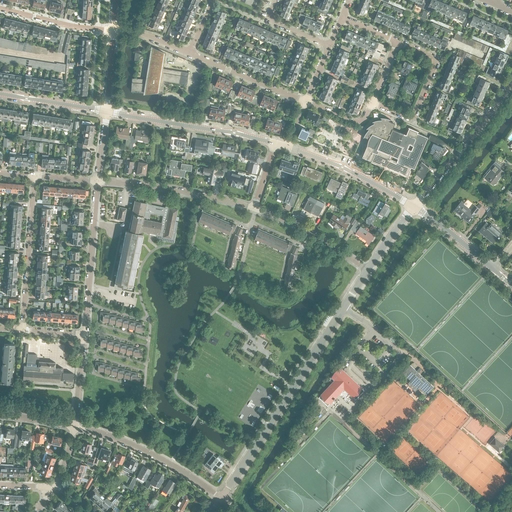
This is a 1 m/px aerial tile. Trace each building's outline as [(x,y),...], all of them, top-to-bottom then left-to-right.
[(46,0),(40,0),(38,8),(39,8),(39,7),(41,8),(41,9),(44,10),(47,0),(46,0)] [(54,12),(57,0),(50,0),(48,10),(51,11),(54,12)] [(60,0),(59,0),(57,0),(54,12),(57,12),(57,13),(60,14),(60,13),(62,13),(63,9),(62,9),(63,4),(62,4),(63,4),(60,0)] [(416,0),(416,2),(418,3),(417,6),(420,7),(423,9),(426,1),(423,0),(416,0)] [(429,7),(434,9),(438,1),(436,0),(431,0),(430,3),(427,2),(424,9),(427,10),(429,7)] [(358,6),(366,9),(368,10),(370,5),(368,4),(361,1),(358,6)] [(434,9),(440,12),(444,3),(438,1),(434,9)] [(187,8),(196,12),(198,6),(190,2),(187,8)] [(330,6),(322,2),(321,5),(318,4),(317,7),(320,8),(327,11),(330,6)] [(156,8),(164,12),(167,6),(158,3),(156,8)] [(440,12),(446,14),(449,5),(444,3),(440,12)] [(289,13),(292,7),(284,4),(282,10),(289,13)] [(446,14),(451,17),(455,8),(449,5),(446,14)] [(363,15),(366,9),(358,6),(356,12),(363,15)] [(153,14),(162,18),(164,12),(156,8),(153,14)] [(185,14),(193,17),(196,12),(187,8),(185,14)] [(451,17),(457,19),(461,10),(455,8),(451,17)] [(218,9),(215,15),(224,19),(227,13),(218,9)] [(291,14),(289,13),(282,10),(279,15),(283,17),(282,18),(286,20),(287,19),(289,19),(291,14)] [(374,20),(380,22),(384,13),(378,10),(377,12),(374,20)] [(467,13),(461,10),(457,19),(463,21),(461,25),(464,26),(468,19),(465,17),(467,13)] [(90,19),(91,13),(81,12),(78,12),(78,15),(79,17),(80,17),(80,18),(81,19),(85,19),(85,20),(88,21),(89,19),(90,19)] [(389,15),(390,15),(384,13),(380,22),(385,24),(389,15)] [(151,20),(159,23),(162,18),(153,14),(151,20)] [(183,20),(191,23),(193,17),(185,14),(183,20)] [(302,25),(308,27),(311,20),(305,17),(306,16),(303,14),(301,18),(299,23),(302,24),(302,25)] [(213,22),(222,25),(224,19),(215,15),(213,22)] [(390,15),(389,15),(385,24),(391,27),(394,19),(390,17),(390,15)] [(470,25),(476,27),(479,18),(474,16),(472,20),(469,19),(466,27),(469,28),(470,25)] [(394,17),(394,19),(391,27),(396,29),(399,22),(400,22),(401,20),(394,17)] [(2,27),(8,29),(11,20),(4,18),(2,27)] [(236,27),(242,30),(246,21),(239,18),(236,27)] [(476,27),(481,29),(485,20),(479,18),(476,27)] [(8,29),(14,30),(17,21),(11,20),(8,29)] [(157,29),(159,23),(151,20),(148,26),(157,29)] [(180,25),(188,29),(191,23),(183,20),(180,25)] [(308,27),(313,30),(316,22),(311,20),(308,27)] [(317,20),(316,22),(313,30),(319,32),(323,22),(322,21),(320,21),(319,21),(317,20)] [(481,29),(487,32),(491,23),(485,20),(481,29)] [(14,30),(20,32),(23,23),(17,21),(14,30)] [(242,30),(248,32),(252,23),(246,21),(242,30)] [(219,31),(222,25),(213,22),(210,28),(219,31)] [(405,24),(400,22),(399,22),(396,29),(402,31),(405,24)] [(23,23),(20,32),(24,33),(23,36),(26,37),(27,34),(29,25),(23,23)] [(248,32),(254,35),(258,26),(252,23),(248,32)] [(487,32),(493,34),(497,25),(491,23),(487,32)] [(411,27),(405,24),(402,31),(408,34),(411,27)] [(178,31),(186,35),(188,29),(180,25),(178,31)] [(493,34),(499,37),(502,28),(497,25),(493,34)] [(37,36),(39,27),(33,26),(30,35),(37,36)] [(253,37),(259,39),(264,29),(258,26),(254,35),(253,37)] [(417,38),(420,31),(420,30),(421,27),(418,26),(417,29),(414,28),(411,35),(417,38)] [(37,36),(43,38),(45,29),(39,27),(37,36)] [(208,34),(217,37),(218,34),(220,35),(221,32),(219,31),(210,28),(208,34)] [(506,36),(507,33),(508,30),(502,28),(499,37),(504,39),(505,39),(506,36)] [(43,38),(49,40),(52,30),(45,29),(43,38)] [(265,42),(266,40),(270,31),(264,29),(259,39),(259,40),(265,42)] [(52,30),(49,40),(56,41),(56,39),(59,40),(60,36),(57,35),(58,32),(52,30)] [(344,39),(350,42),(354,33),(348,30),(346,35),(344,34),(342,38),(344,39)] [(183,41),(186,35),(178,31),(174,39),(180,42),(181,40),(183,41)] [(266,40),(272,43),(276,34),(270,31),(266,40)] [(417,38),(422,40),(426,33),(420,31),(417,38)] [(350,42),(356,44),(360,35),(354,33),(350,42)] [(422,40),(428,42),(431,35),(426,33),(422,40)] [(436,37),(437,38),(438,35),(435,33),(433,36),(431,35),(428,42),(433,45),(436,37)] [(205,40),(214,43),(217,37),(208,34),(205,40)] [(272,43),(278,45),(282,36),(276,34),(272,43)] [(81,39),(80,45),(90,46),(90,40),(87,39),(87,36),(73,35),(73,39),(81,39)] [(356,44),(362,47),(366,38),(360,35),(356,44)] [(282,36),(278,45),(284,48),(288,39),(282,36)] [(442,40),(437,38),(436,37),(433,45),(439,47),(442,40)] [(362,47),(368,49),(372,40),(366,38),(362,47)] [(8,41),(11,42),(12,41),(6,39),(5,40),(3,48),(7,49),(8,41)] [(212,49),(214,43),(205,40),(203,46),(207,47),(205,50),(213,54),(214,52),(213,49),(212,49)] [(377,46),(383,48),(384,45),(378,43),(372,40),(368,49),(374,52),(375,52),(375,51),(376,48),(377,46)] [(448,42),(442,40),(439,47),(445,50),(448,42)] [(15,43),(17,44),(18,42),(12,41),(11,42),(10,49),(13,49),(15,43)] [(23,45),(21,51),(22,51),(24,52),(24,51),(26,43),(24,42),(23,44),(18,42),(17,44),(20,44),(23,45)] [(298,50),(307,54),(309,48),(301,44),(298,50)] [(224,56),(230,58),(233,50),(227,47),(224,56)] [(340,49),(338,55),(347,58),(349,53),(340,49)] [(230,58),(236,61),(239,52),(233,50),(230,58)] [(295,57),(304,60),(307,54),(298,50),(295,57)] [(191,72),(183,71),(162,68),(164,53),(152,51),(150,69),(152,69),(150,80),(132,78),(131,92),(159,94),(161,82),(189,86),(191,72)] [(497,57),(505,61),(508,55),(499,51),(497,57)] [(236,61),(242,63),(245,55),(239,52),(236,61)] [(453,54),(451,60),(458,63),(460,57),(459,56),(456,55),(453,54)] [(242,63),(248,66),(252,57),(245,55),(242,63)] [(335,60),(344,64),(347,58),(338,55),(335,60)] [(248,66),(254,69),(258,59),(252,56),(252,57),(248,66)] [(292,56),(290,61),(301,66),(304,60),(295,57),(292,56)] [(494,63),(503,67),(505,61),(497,57),(494,63)] [(25,65),(22,64),(19,64),(20,58),(17,58),(16,64),(16,65),(24,66),(25,66),(25,65)] [(260,71),(264,63),(260,61),(261,59),(258,58),(258,59),(254,69),(260,71)] [(33,66),(30,66),(28,65),(29,59),(26,59),(25,65),(25,66),(24,66),(33,68),(33,66)] [(377,62),(371,59),(370,62),(369,62),(367,67),(376,71),(378,65),(376,64),(377,62)] [(333,66),(342,69),(344,64),(335,60),(333,66)] [(448,65),(455,68),(458,63),(451,60),(448,65)] [(290,61),(289,61),(288,64),(292,65),(290,68),(299,72),(301,66),(290,61)] [(408,76),(413,65),(405,61),(402,68),(400,68),(400,72),(400,73),(405,75),(404,77),(407,78),(408,76)] [(260,71),(266,74),(270,65),(264,63),(260,71)] [(492,68),(500,72),(503,67),(494,63),(492,68)] [(276,68),(270,65),(266,74),(272,76),(276,68)] [(446,71),(453,74),(455,68),(448,65),(446,71)] [(339,75),(342,69),(333,66),(331,71),(339,75)] [(364,72),(373,76),(376,71),(367,67),(364,72)] [(500,72),(492,68),(489,67),(486,73),(485,76),(492,79),(493,76),(498,78),(500,72)] [(288,75),(296,78),(299,72),(290,68),(288,75)] [(2,73),(0,82),(6,83),(8,71),(3,70),(2,73)] [(444,76),(451,79),(453,74),(446,71),(444,76)] [(361,75),(360,77),(371,82),(373,76),(364,72),(363,76),(361,75)] [(296,78),(288,75),(284,84),(288,85),(289,82),(294,84),(296,78)] [(478,84),(487,88),(489,82),(485,80),(486,78),(478,75),(477,78),(480,79),(478,84)] [(218,87),(222,89),(226,79),(225,79),(225,78),(220,76),(220,77),(219,76),(217,81),(215,84),(210,83),(209,90),(212,91),(212,88),(217,89),(218,88),(218,87)] [(326,82),(335,86),(338,80),(329,76),(326,82)] [(448,85),(449,85),(451,79),(444,76),(441,82),(448,85)] [(23,86),(30,87),(31,78),(25,77),(23,86)] [(371,82),(360,77),(357,83),(360,83),(360,84),(369,87),(371,82)] [(414,92),(418,84),(406,79),(404,78),(403,81),(405,82),(403,87),(406,90),(407,89),(414,92)] [(36,88),(42,89),(44,80),(37,79),(36,88)] [(226,79),(222,89),(226,90),(225,92),(228,93),(233,82),(232,82),(232,81),(227,79),(227,80),(226,79)] [(333,91),(335,86),(326,82),(324,87),(333,91)] [(400,85),(401,83),(398,82),(397,84),(392,82),(389,85),(390,86),(387,93),(395,97),(400,85)] [(451,86),(449,85),(448,85),(441,82),(439,87),(446,90),(446,91),(448,93),(451,86)] [(476,90),(484,94),(487,88),(478,84),(476,90)] [(241,96),(245,98),(249,88),(248,88),(243,86),(242,86),(237,97),(240,98),(241,96)] [(330,97),(333,91),(324,87),(322,93),(330,97)] [(255,104),(258,97),(259,96),(255,95),(254,95),(255,91),(250,88),(250,89),(249,88),(245,98),(248,100),(248,101),(250,102),(250,103),(255,105),(255,104)] [(355,94),(364,98),(367,92),(358,88),(355,94)] [(473,96),(482,100),(484,94),(476,90),(473,96)] [(435,97),(442,100),(445,101),(448,94),(443,92),(442,93),(438,91),(435,97)] [(328,102),(330,97),(322,93),(319,98),(328,102)] [(353,99),(362,103),(364,98),(355,94),(353,99)] [(267,108),(271,98),(270,98),(270,97),(265,95),(260,106),(263,107),(263,106),(267,108)] [(479,106),(482,100),(473,96),(471,102),(467,100),(466,103),(473,106),(475,104),(479,106)] [(433,102),(440,106),(442,100),(435,97),(433,102)] [(272,98),(271,98),(267,108),(271,109),(270,111),(273,112),(278,101),(277,100),(272,98)] [(351,105),(360,109),(362,103),(353,99),(351,105)] [(430,108),(437,111),(440,106),(433,102),(430,108)] [(460,112),(468,116),(471,110),(468,109),(469,106),(460,102),(459,105),(462,107),(460,112)] [(222,110),(218,109),(217,119),(218,119),(218,120),(223,121),(223,120),(224,120),(225,112),(227,113),(230,114),(231,106),(228,105),(227,109),(226,109),(223,108),(222,110)] [(348,111),(357,115),(360,109),(351,105),(348,111)] [(217,119),(218,109),(214,108),(214,107),(211,106),(209,118),(210,118),(210,119),(216,120),(216,119),(217,119)] [(435,116),(437,111),(430,108),(428,113),(435,116)] [(241,123),(243,113),(243,112),(239,111),(236,110),(234,122),(235,122),(234,123),(240,124),(240,123),(241,123)] [(318,115),(308,111),(305,119),(314,122),(313,125),(318,127),(321,119),(317,117),(318,115)] [(22,112),(21,121),(20,124),(26,125),(27,121),(27,122),(28,113),(22,112)] [(457,118),(466,121),(468,116),(460,112),(457,118)] [(247,114),(243,113),(241,123),(242,124),(247,125),(248,125),(250,113),(247,113),(247,114)] [(438,117),(435,116),(428,113),(426,119),(428,120),(427,123),(435,126),(436,123),(435,123),(438,117)] [(50,130),(51,126),(52,117),(46,116),(44,125),(44,128),(50,130)] [(393,129),(395,123),(389,121),(390,120),(391,120),(391,119),(388,119),(386,118),(383,118),(381,117),(381,120),(378,120),(376,121),(372,122),(373,124),(372,124),(370,126),(367,128),(366,129),(368,131),(367,132),(366,134),(365,134),(364,137),(364,138),(364,137),(370,139),(368,145),(363,157),(370,160),(370,159),(373,160),(372,162),(408,177),(411,170),(410,170),(411,167),(415,169),(428,137),(418,133),(418,132),(419,132),(419,131),(409,127),(409,128),(407,135),(393,129)] [(271,131),(272,131),(275,121),(271,120),(272,118),(269,118),(265,129),(266,129),(266,130),(271,131)] [(455,124),(463,127),(466,121),(457,118),(455,124)] [(63,128),(63,130),(72,132),(73,122),(70,122),(71,120),(65,119),(63,128)] [(275,121),(272,131),(273,131),(273,132),(278,133),(279,133),(281,125),(284,126),(287,128),(290,121),(287,120),(286,122),(285,122),(284,121),(283,120),(282,119),(281,119),(280,119),(279,119),(278,119),(277,119),(276,119),(275,121)] [(84,130),(94,132),(95,125),(91,125),(91,122),(82,121),(82,124),(85,125),(84,130)] [(461,133),(463,127),(455,124),(453,129),(449,128),(448,131),(455,134),(456,131),(461,133)] [(125,146),(129,147),(131,136),(128,135),(129,131),(127,131),(127,129),(116,127),(116,129),(115,136),(120,137),(119,138),(126,139),(125,146)] [(313,138),(316,131),(310,128),(309,131),(302,128),(301,129),(300,129),(301,130),(298,139),(306,141),(308,136),(313,138)] [(129,147),(129,149),(132,149),(133,144),(137,141),(137,140),(143,141),(144,142),(146,143),(148,141),(148,139),(147,138),(148,132),(136,130),(135,136),(131,136),(129,147)] [(36,140),(36,137),(30,136),(31,132),(28,132),(27,139),(32,139),(36,140)] [(441,140),(430,135),(428,141),(433,143),(429,152),(430,152),(433,154),(433,155),(433,156),(434,157),(435,158),(436,158),(437,158),(438,158),(439,157),(442,154),(443,155),(447,149),(445,147),(444,147),(443,147),(442,147),(441,146),(439,146),(441,140)] [(185,152),(187,139),(172,136),(170,150),(185,152)] [(78,146),(86,147),(86,144),(92,145),(93,138),(83,137),(82,144),(79,143),(78,146)] [(207,152),(209,142),(196,140),(194,150),(207,152)] [(238,160),(240,153),(235,152),(236,147),(224,145),(223,148),(215,147),(214,153),(232,156),(231,159),(238,160)] [(81,149),(80,156),(90,157),(91,151),(85,150),(86,147),(78,146),(78,149),(81,149)] [(258,162),(259,158),(258,158),(259,152),(247,149),(245,159),(251,160),(250,162),(251,162),(250,166),(251,166),(249,172),(256,173),(257,168),(258,162)] [(133,168),(134,161),(128,160),(128,157),(124,156),(123,163),(125,164),(124,172),(131,173),(131,168),(133,168)] [(121,167),(122,159),(119,159),(117,159),(117,158),(111,157),(109,170),(115,170),(118,170),(118,167),(121,167)] [(418,170),(417,169),(414,178),(420,183),(426,176),(425,175),(428,172),(427,171),(429,168),(428,167),(431,164),(422,157),(419,161),(421,162),(419,165),(421,167),(418,170)] [(145,175),(147,163),(138,162),(138,160),(135,159),(134,167),(137,168),(136,174),(145,175)] [(177,167),(178,161),(171,159),(168,175),(184,177),(185,170),(191,171),(192,165),(182,163),(181,167),(177,167)] [(297,170),(300,163),(295,162),(293,165),(282,161),(279,169),(288,172),(286,180),(293,182),(297,170)] [(493,185),(504,171),(498,166),(499,165),(495,161),(489,169),(490,170),(485,177),(488,180),(487,180),(493,185)] [(89,164),(79,162),(78,169),(83,169),(82,173),(86,173),(87,170),(88,170),(89,164)] [(320,182),(323,173),(307,167),(307,168),(303,167),(301,175),(320,182)] [(210,169),(204,168),(203,174),(209,175),(207,183),(214,184),(216,176),(218,176),(218,177),(221,178),(223,172),(217,171),(217,170),(210,168),(210,169)] [(231,172),(229,181),(229,183),(235,184),(235,183),(244,185),(244,184),(248,185),(246,190),(250,191),(253,180),(249,179),(246,178),(246,176),(242,175),(242,173),(238,172),(238,174),(231,172)] [(341,199),(348,184),(343,181),(342,183),(331,178),(326,188),(337,193),(335,196),(341,199)] [(48,201),(49,195),(49,187),(43,186),(43,195),(42,198),(37,198),(37,203),(48,204),(48,201)] [(298,195),(295,194),(290,192),(291,190),(285,188),(284,190),(281,189),(278,199),(291,204),(290,205),(293,199),(296,200),(298,195)] [(370,201),(367,199),(369,195),(356,188),(351,198),(358,201),(358,202),(367,207),(367,206),(369,207),(372,202),(370,201)] [(79,189),(78,197),(78,201),(81,201),(81,198),(84,198),(85,195),(88,195),(88,191),(85,191),(85,190),(79,189)] [(116,274),(115,282),(117,282),(117,285),(116,285),(115,288),(134,292),(135,285),(132,285),(135,267),(135,266),(134,266),(136,260),(137,260),(140,245),(139,245),(140,242),(141,242),(141,241),(140,241),(142,234),(140,233),(140,231),(158,234),(157,239),(173,242),(178,222),(175,221),(175,220),(176,216),(177,209),(175,209),(174,209),(169,208),(166,225),(161,224),(162,223),(149,220),(150,213),(163,216),(165,207),(146,204),(146,203),(134,200),(132,211),(126,209),(119,207),(117,220),(124,221),(125,221),(125,222),(124,222),(122,224),(121,224),(122,227),(125,225),(129,226),(129,228),(128,231),(125,230),(122,245),(122,246),(123,246),(122,252),(121,252),(119,260),(120,260),(119,263),(118,263),(117,271),(117,274),(116,274)] [(323,207),(325,204),(319,201),(318,204),(309,200),(304,209),(318,217),(323,207)] [(379,201),(372,213),(377,216),(379,212),(387,217),(391,210),(389,209),(390,207),(379,201)] [(476,214),(480,209),(475,205),(471,210),(463,204),(464,203),(461,201),(454,210),(464,218),(463,219),(469,223),(476,214)] [(490,217),(496,210),(493,207),(487,214),(490,217)] [(205,212),(202,211),(200,216),(201,217),(199,221),(229,234),(230,232),(233,233),(237,226),(233,224),(233,225),(228,223),(229,222),(227,222),(227,223),(222,221),(223,220),(221,219),(221,220),(216,218),(217,217),(215,216),(215,218),(210,215),(211,214),(209,214),(209,215),(204,213),(205,212)] [(340,219),(337,217),(334,215),(330,220),(332,222),(333,223),(332,225),(336,228),(338,226),(344,230),(348,224),(350,221),(349,220),(350,217),(347,215),(346,218),(345,217),(343,221),(340,219)] [(367,219),(366,223),(370,225),(371,222),(374,218),(371,215),(367,219)] [(82,225),(83,218),(74,218),(71,218),(70,223),(73,223),(73,224),(79,225),(79,226),(81,226),(81,225),(82,225)] [(369,245),(375,236),(365,229),(365,228),(362,228),(361,226),(360,227),(358,225),(360,222),(357,220),(350,230),(367,241),(366,243),(369,245)] [(491,223),(490,225),(486,222),(479,231),(481,233),(493,243),(498,238),(499,238),(503,233),(491,223)] [(232,242),(240,244),(242,236),(240,236),(243,230),(239,228),(236,235),(235,235),(234,239),(233,239),(232,242)] [(256,234),(257,234),(255,239),(285,252),(287,250),(289,251),(293,243),(289,242),(289,243),(285,241),(285,240),(284,240),(283,241),(279,239),(279,238),(278,237),(277,238),(273,236),(273,235),(271,234),(271,235),(266,233),(267,232),(265,232),(265,233),(260,231),(261,230),(258,229),(256,234)] [(72,234),(72,238),(81,238),(82,232),(81,232),(81,231),(70,230),(70,234),(72,234)] [(231,250),(238,252),(240,244),(232,242),(232,246),(233,246),(231,250)] [(289,258),(288,262),(296,263),(297,255),(296,255),(299,249),(295,247),(292,254),(291,254),(290,259),(289,258)] [(229,258),(236,260),(238,252),(231,250),(230,255),(229,258)] [(78,260),(79,252),(66,251),(66,255),(68,255),(69,255),(70,256),(70,259),(75,260),(77,261),(77,260),(78,260)] [(234,268),(236,260),(229,258),(228,261),(229,261),(228,266),(228,267),(228,269),(231,269),(232,267),(234,268)] [(288,270),(294,271),(296,263),(288,262),(288,264),(289,265),(288,270)] [(285,277),(292,279),(294,271),(288,270),(287,274),(286,274),(285,277)] [(79,273),(69,273),(69,279),(75,280),(77,281),(77,280),(78,280),(79,273)] [(291,287),(292,279),(285,277),(285,280),(285,281),(284,286),(285,286),(285,288),(288,289),(288,286),(291,287)] [(77,300),(77,293),(65,292),(65,295),(68,295),(67,302),(73,302),(73,300),(75,301),(76,300),(77,300)] [(15,310),(8,309),(8,317),(16,318),(16,315),(14,315),(15,310)] [(109,322),(110,314),(110,313),(100,312),(100,316),(103,316),(102,321),(109,322)] [(136,322),(135,330),(135,331),(144,332),(145,328),(142,328),(143,323),(136,322)] [(100,346),(107,347),(107,339),(107,338),(103,337),(98,337),(97,341),(100,341),(100,346)] [(4,343),(3,353),(13,354),(14,344),(4,343)] [(135,347),(133,347),(132,355),(132,356),(142,357),(142,353),(140,353),(140,348),(135,347)] [(2,363),(12,363),(13,354),(3,353),(2,363)] [(39,362),(36,362),(37,355),(25,354),(24,357),(27,357),(26,366),(24,365),(23,372),(24,372),(23,379),(59,382),(59,380),(72,381),(73,373),(63,372),(63,368),(55,368),(55,363),(39,362)] [(104,372),(105,364),(105,363),(100,362),(95,362),(95,366),(98,366),(97,371),(104,372)] [(2,363),(2,372),(12,373),(12,363),(2,363)] [(427,395),(434,387),(410,365),(403,373),(411,381),(409,382),(417,389),(419,388),(427,395)] [(335,381),(321,395),(330,404),(343,389),(355,400),(364,391),(340,369),(332,378),(335,381)] [(12,373),(2,372),(1,382),(11,383),(12,373)] [(131,372),(130,380),(130,381),(140,382),(140,378),(137,378),(138,374),(138,373),(133,372),(131,372)] [(310,413),(305,419),(309,423),(315,417),(310,413)] [(5,437),(5,438),(10,439),(10,437),(13,438),(11,447),(16,448),(18,434),(14,433),(14,429),(6,428),(5,437)] [(18,434),(16,448),(20,448),(21,440),(28,441),(29,439),(29,435),(30,432),(22,430),(22,433),(18,433),(18,434)] [(32,441),(30,449),(31,449),(33,449),(34,442),(35,442),(35,441),(43,443),(44,439),(46,440),(47,436),(46,436),(43,435),(43,434),(42,434),(42,433),(40,433),(38,433),(36,433),(36,436),(33,435),(32,439),(32,441)] [(60,446),(62,438),(52,436),(51,439),(48,439),(48,442),(47,444),(48,445),(50,445),(51,445),(51,444),(60,446)] [(505,446),(495,437),(489,444),(499,453),(505,446)] [(80,451),(83,452),(84,454),(87,456),(88,453),(91,444),(83,442),(82,443),(81,446),(82,447),(80,451)] [(97,448),(95,457),(98,458),(102,459),(102,458),(107,459),(109,454),(110,451),(109,451),(109,450),(106,449),(106,450),(102,448),(101,448),(101,449),(97,448)] [(45,451),(42,460),(45,461),(53,464),(55,458),(51,457),(52,454),(45,451)] [(107,465),(104,472),(107,474),(110,467),(113,464),(116,465),(118,462),(121,463),(124,456),(118,454),(117,454),(116,453),(112,462),(109,461),(107,466),(107,465)] [(222,466),(224,463),(220,459),(222,458),(219,456),(217,457),(214,454),(207,461),(213,466),(211,469),(214,472),(221,464),(222,466)] [(124,464),(121,469),(131,474),(134,469),(137,462),(131,459),(130,462),(129,462),(125,460),(124,464)] [(45,461),(42,467),(51,470),(53,464),(45,461)] [(75,462),(73,468),(83,471),(85,472),(87,466),(84,465),(85,465),(81,463),(81,462),(77,461),(76,462),(75,462)] [(143,465),(137,476),(141,478),(141,477),(145,479),(151,469),(146,467),(145,468),(143,466),(143,465)] [(42,467),(40,473),(49,476),(51,470),(42,467)] [(73,468),(72,474),(81,477),(83,478),(85,472),(83,471),(73,468)] [(158,487),(163,478),(162,478),(163,476),(159,473),(158,475),(155,474),(150,482),(148,480),(144,486),(147,488),(149,484),(152,485),(153,484),(158,487)] [(72,474),(70,480),(74,482),(74,483),(78,484),(78,483),(79,483),(80,480),(87,482),(88,480),(83,478),(81,477),(72,474)] [(136,478),(133,476),(128,487),(132,490),(136,478)] [(165,487),(162,491),(167,494),(169,495),(170,494),(169,493),(175,483),(169,479),(166,485),(165,487)] [(92,495),(90,498),(95,502),(99,497),(102,494),(95,487),(90,493),(92,495)] [(104,501),(99,506),(104,511),(104,510),(106,508),(108,510),(109,509),(114,503),(123,493),(121,492),(111,502),(106,498),(104,501)] [(181,511),(190,497),(186,494),(185,495),(184,494),(182,497),(184,498),(178,508),(175,511),(181,511)] [(16,495),(15,503),(18,503),(22,503),(25,503),(25,501),(25,496),(22,496),(22,495),(16,495)] [(99,497),(95,502),(99,506),(104,501),(99,497)] [(154,498),(148,508),(152,511),(158,501),(154,498)] [(61,511),(66,507),(65,506),(61,502),(55,508),(59,511),(58,511),(56,511),(61,511)] [(110,511),(109,511),(118,511),(119,511),(115,507),(116,505),(114,503),(109,509),(110,511)]
